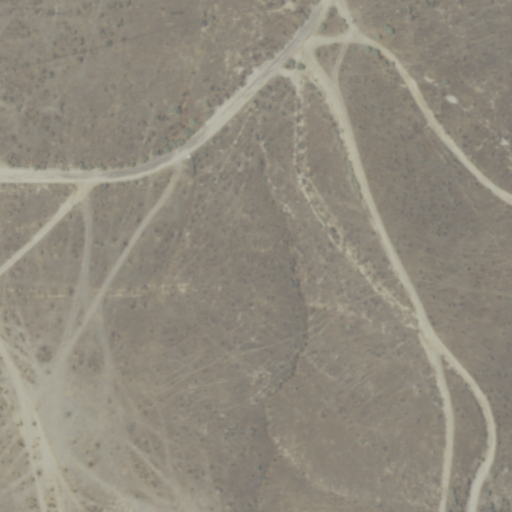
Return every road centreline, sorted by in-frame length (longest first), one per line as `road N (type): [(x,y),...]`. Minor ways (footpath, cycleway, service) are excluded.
road 1 (track): [(0,171),(54,167),(210,120),(324,57),(349,0)]
road 2 (residential): [(511,219),(324,57)]
